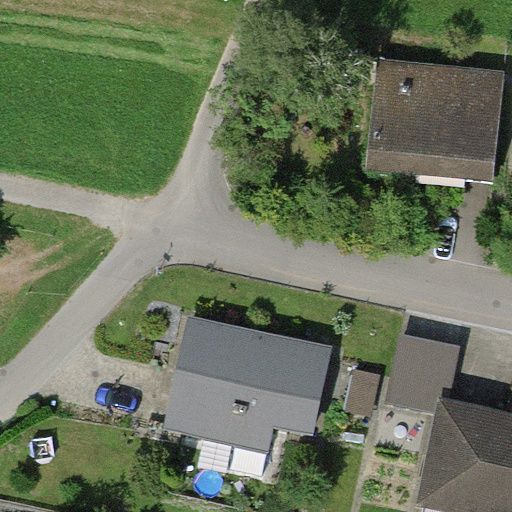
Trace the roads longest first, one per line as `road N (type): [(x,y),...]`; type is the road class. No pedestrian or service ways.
road 1 (residential): [(0,396),(164,229),(511,302)]
road 2 (track): [(0,190),(164,229),(266,0)]
